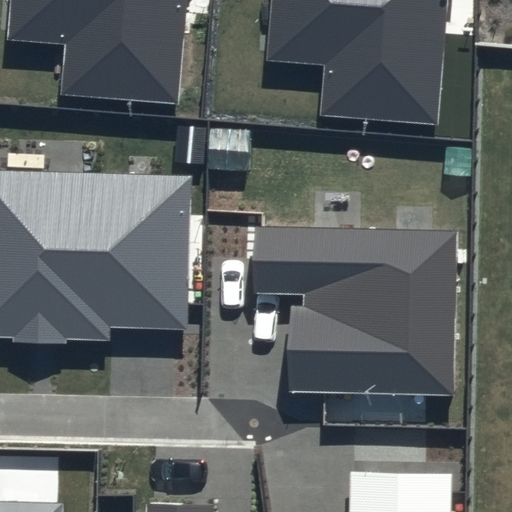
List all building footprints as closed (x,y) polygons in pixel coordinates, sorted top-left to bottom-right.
[(8,0),(5,39),(66,44),(62,95),(182,105),(191,0),(8,0)] [(273,0),(269,60),(327,65),(323,115),(438,125),(448,0),(273,0)] [(190,177),(0,171),(0,337),(110,341),(110,327),(185,329),(190,177)] [(511,193),(485,193),(481,320),(511,320),(511,193)] [(458,229),(253,225),(252,293),(303,294),(303,305),(291,305),(290,394),(454,397),(458,229)] [(451,511),(453,472),(348,468),(347,511),(451,511)] [(0,511),(61,511),(62,504),(0,502),(0,511)] [(210,511),(211,505),(147,503),(146,511),(210,511)]
